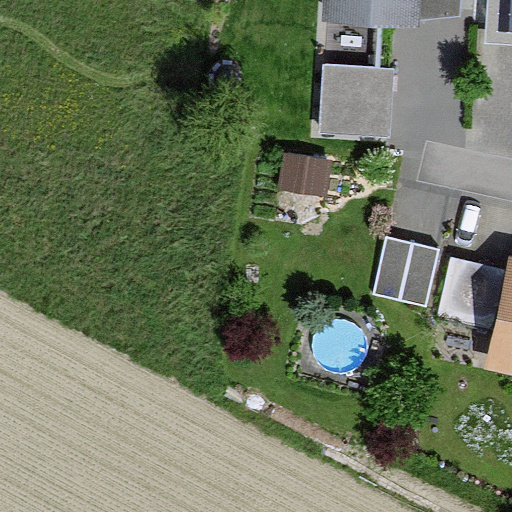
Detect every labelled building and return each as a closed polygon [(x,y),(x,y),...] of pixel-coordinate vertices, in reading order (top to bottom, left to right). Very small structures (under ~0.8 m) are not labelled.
[(325,0),(324,24),(422,28),(423,20),(469,22),(469,0),(325,0)] [(511,0),(490,0),(488,48),(511,48),(511,0)] [(389,137),(393,72),(324,68),(319,133),(389,137)] [(289,144),(281,185),(326,195),(335,154),(289,144)] [(440,249),(386,239),(375,297),(429,307),(440,249)] [(492,314),(502,259),(454,250),(444,306),(492,314)] [(511,374),(511,255),(511,256),(487,369),(511,374)]
